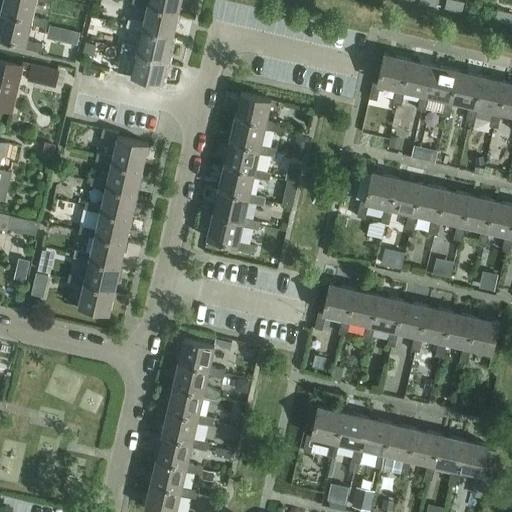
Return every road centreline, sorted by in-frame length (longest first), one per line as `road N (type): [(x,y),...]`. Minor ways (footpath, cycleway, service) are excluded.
road 1 (residential): [(165,284),(223,32),(367,65)]
road 2 (residential): [(113,511),(147,363)]
road 3 (residential): [(0,328),(147,363)]
road 4 (residential): [(165,284),(307,317)]
